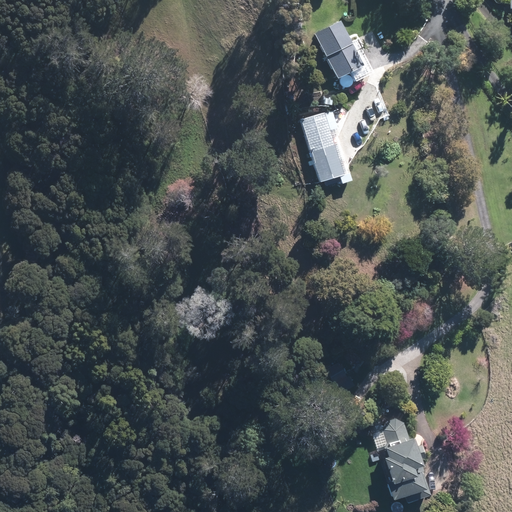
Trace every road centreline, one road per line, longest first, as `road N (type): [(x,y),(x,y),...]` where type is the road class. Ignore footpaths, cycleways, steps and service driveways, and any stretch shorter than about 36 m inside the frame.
road 1 (unknown): [(408,408),(399,381),(403,345),(478,297),(484,276),(481,197),(437,26)]
road 2 (unknown): [(437,26),(378,76),(353,132)]
